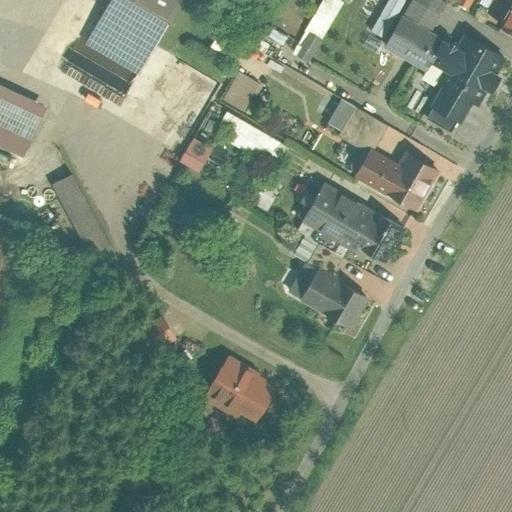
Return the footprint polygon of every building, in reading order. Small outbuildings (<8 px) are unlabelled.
[(182,0),(109,0),(87,40),(141,71),(182,0)] [(306,60),(342,0),(341,0),(320,0),(291,51),(306,60)] [(431,27),(446,0),(408,0),(402,11),(431,27)] [(511,0),(495,0),(490,10),(511,22),(511,0)] [(402,11),(383,45),(426,69),(432,59),(445,35),(431,27),(402,11)] [(505,53),(464,30),(458,42),(444,66),(437,80),(441,82),(429,103),(433,106),(428,115),(451,128),(456,119),(461,121),(473,98),(478,101),(485,88),(489,90),(498,73),(495,71),(505,53)] [(445,35),(432,59),(444,66),(458,42),(445,35)] [(260,82),(239,70),(225,96),(247,107),(260,82)] [(46,101),(0,80),(0,138),(24,149),(46,101)] [(389,123),(343,98),(330,121),(371,144),(375,147),(389,123)] [(274,165),(286,143),(224,110),(212,132),(274,165)] [(213,145),(194,134),(180,158),(199,169),(213,145)] [(371,144),(355,174),(416,207),(439,166),(405,148),(399,159),(375,147),(371,144)] [(109,242),(73,169),(49,180),(86,254),(109,242)] [(265,208),(280,182),(263,173),(248,199),(265,208)] [(378,210),(326,181),(304,219),(357,248),(360,244),(378,210)] [(360,244),(386,258),(404,224),(378,210),(360,244)] [(369,294),(308,261),(292,291),(352,324),(369,294)] [(141,355),(173,338),(161,314),(128,331),(141,355)] [(277,382),(230,352),(203,393),(251,423),(277,382)]
